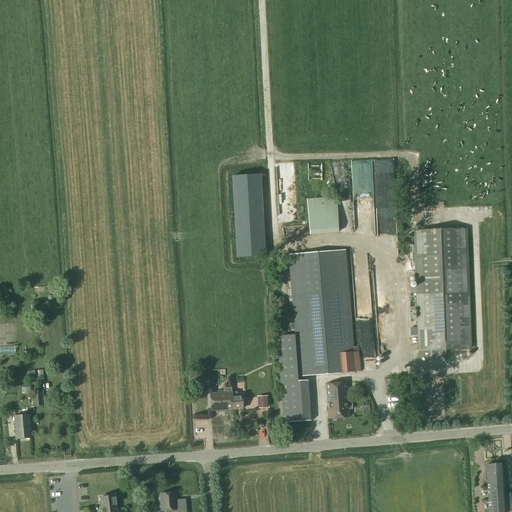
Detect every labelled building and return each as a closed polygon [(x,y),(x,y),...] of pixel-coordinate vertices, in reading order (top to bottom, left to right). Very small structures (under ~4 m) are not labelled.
[(351,161),(353,232),(373,232),(371,160),(351,161)] [(256,176),(232,177),(234,256),(260,254),(256,176)] [(307,200),(310,235),(339,233),(336,198),(307,200)] [(469,349),(465,229),(416,231),(419,321),(417,321),(418,357),(449,356),(448,350),(469,349)] [(278,335),(283,423),(310,421),(308,381),(301,381),(301,376),(355,372),(353,352),(346,251),(289,255),(295,335),(278,335)] [(201,375),(194,375),(195,390),(202,390),(201,375)] [(345,383),(326,385),(328,419),(348,417),(345,383)] [(210,394),(211,411),(242,409),(242,396),(237,396),(237,392),(232,393),(232,392),(231,388),(223,388),(224,391),(217,392),(217,394),(210,394)] [(42,392),(32,393),(33,407),(43,406),(42,392)] [(267,397),(258,397),(258,408),(267,408),(267,397)] [(252,407),(251,399),(244,400),(246,409),(256,407),(256,406),(252,407)] [(31,415),(14,417),(16,440),(31,438),(29,418),(31,418),(31,415)] [(505,511),(502,464),(486,465),(488,511),(505,511)] [(186,511),(185,500),(178,500),(178,501),(175,501),(174,493),(160,494),(162,511),(167,511),(186,511)] [(116,511),(114,496),(100,498),(101,511),(116,511)]
